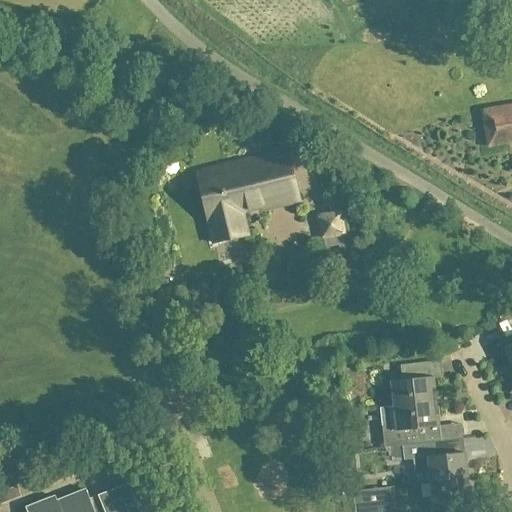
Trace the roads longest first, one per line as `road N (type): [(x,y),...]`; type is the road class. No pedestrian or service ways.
road 1 (unclassified): [(511,243),(214,62),(141,0)]
road 2 (residential): [(207,511),(163,400),(134,377)]
